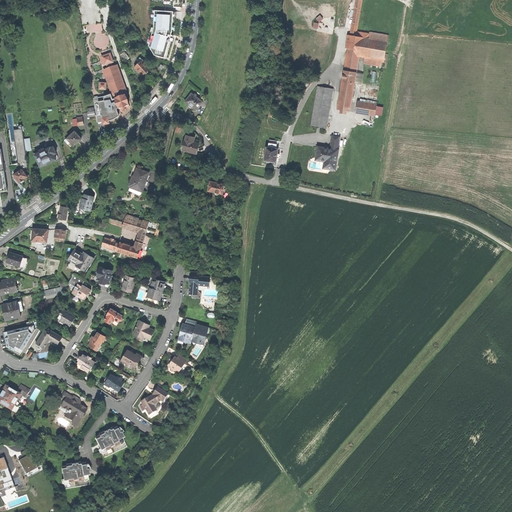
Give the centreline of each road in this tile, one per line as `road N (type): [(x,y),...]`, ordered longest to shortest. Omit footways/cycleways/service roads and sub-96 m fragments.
road 1 (track): [(291,511),(303,498),(212,385),(232,351),(250,178)]
road 2 (secondary): [(196,0),(190,46),(172,89),(0,237)]
road 3 (track): [(281,185),(459,219),(511,250)]
road 4 (residential): [(56,371),(104,298),(173,318)]
